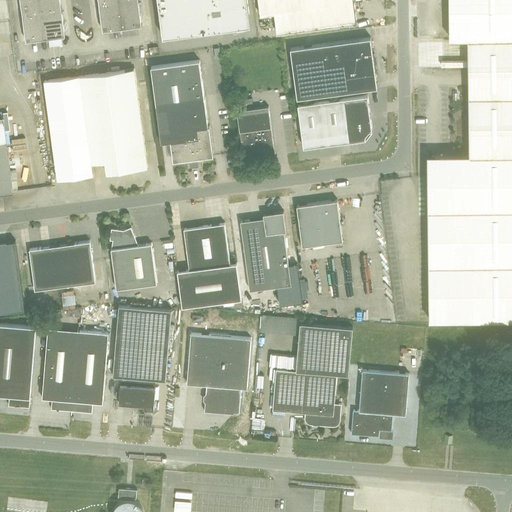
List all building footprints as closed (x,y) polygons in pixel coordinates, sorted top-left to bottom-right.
[(40,0),(20,0),(22,11),(42,9),(40,0)] [(40,0),(42,9),(62,6),(61,0),(40,0)] [(118,0),(106,0),(99,1),(101,15),(121,13),(118,0)] [(118,0),(121,13),(140,10),(139,0),(118,0)] [(158,0),(163,36),(207,30),(203,0),(158,0)] [(203,0),(207,30),(251,24),(247,0),(203,0)] [(258,0),(261,14),(275,13),(275,12),(354,2),(353,0),(258,0)] [(511,0),(449,0),(450,37),(469,37),(470,154),(432,154),(428,154),(428,158),(430,315),(430,319),(430,320),(434,320),(434,319),(511,319),(511,0)] [(357,22),(354,2),(275,12),(275,13),(277,32),(357,22)] [(44,23),(64,20),(62,6),(42,9),(44,23)] [(24,26),(44,23),(42,9),(22,11),(24,26)] [(121,13),(123,27),(142,25),(142,20),(140,10),(121,13)] [(121,13),(101,15),(102,25),(103,25),(103,30),(123,27),(121,13)] [(44,23),(46,38),(65,35),(65,30),(64,20),(44,23)] [(26,40),(46,38),(44,23),(24,26),(25,36),(26,36),(26,40)] [(377,87),(375,71),(371,37),(291,47),(297,98),(377,87)] [(190,162),(198,161),(197,157),(214,155),(210,125),(208,125),(200,59),(151,66),(161,142),(171,141),(173,161),(190,158),(190,162)] [(80,75),(44,80),(58,179),(93,174),(92,163),(105,162),(107,172),(148,167),(134,68),(80,75)] [(351,140),(357,139),(366,138),(366,134),(369,130),(373,130),(368,94),(346,97),(351,140)] [(328,143),(349,140),(351,140),(346,97),(322,100),(328,143)] [(304,146),(307,146),(328,143),(322,100),(298,103),(304,146)] [(275,155),(271,127),(272,127),(269,105),(237,110),(240,131),(244,159),(275,155)] [(0,115),(0,191),(13,190),(11,179),(17,178),(16,170),(10,171),(6,139),(3,115),(0,115)] [(303,245),(343,240),(338,199),(297,204),(303,245)] [(264,217),(241,220),(250,289),(276,286),(278,286),(280,304),(302,301),(297,263),(289,264),(285,231),(287,230),(284,210),(264,213),(264,217)] [(184,228),(190,268),(211,265),(230,263),(225,222),(184,228)] [(152,242),(138,244),(135,244),(133,238),(136,237),(131,226),(124,229),(112,228),(110,239),(113,239),(112,248),(111,248),(117,288),(157,283),(152,242)] [(0,242),(0,312),(25,309),(16,240),(0,242)] [(90,240),(30,248),(35,289),(96,281),(90,240)] [(230,263),(211,265),(190,268),(178,270),(183,306),(242,298),(237,262),(230,263)] [(166,379),(172,308),(119,304),(113,375),(121,375),(119,402),(139,404),(139,405),(143,406),(144,405),(144,404),(145,404),(145,407),(155,408),(158,378),(166,379)] [(0,393),(10,395),(9,405),(30,406),(36,326),(0,322),(0,393)] [(335,402),(337,373),(349,374),(353,326),(300,322),(296,369),(276,368),(273,408),(306,411),(305,417),(306,420),(308,422),(311,424),(313,424),(313,423),(318,423),(318,425),(319,425),(319,424),(334,425),(337,425),(339,423),(340,420),(342,403),(335,402)] [(51,408),(72,410),(78,329),(48,327),(42,397),(52,398),(51,408)] [(78,329),(72,410),(92,412),(93,402),(103,402),(109,332),(78,329)] [(207,384),(206,393),(205,410),(234,413),(235,411),(240,412),(242,387),(247,387),(251,337),(191,333),(187,383),(207,384)] [(380,429),(392,430),(393,413),(406,414),(409,373),(363,369),(359,409),(353,409),(351,433),(379,435),(380,429)] [(453,436),(445,435),(445,443),(453,444),(453,436)] [(137,498),(137,489),(119,487),(118,496),(137,498)]
